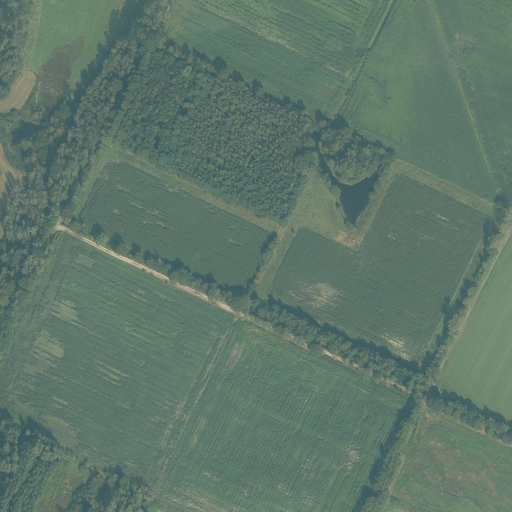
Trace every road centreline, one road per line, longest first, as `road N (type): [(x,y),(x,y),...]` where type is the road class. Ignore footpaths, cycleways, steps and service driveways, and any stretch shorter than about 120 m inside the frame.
road 1 (track): [(424,399),(57,224)]
road 2 (track): [(168,0),(57,224)]
road 3 (track): [(511,225),(424,399)]
